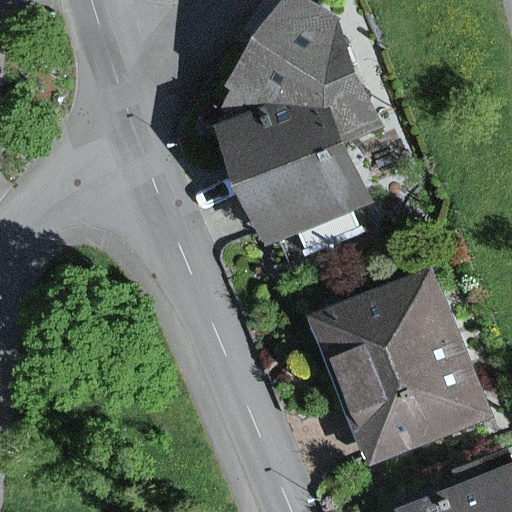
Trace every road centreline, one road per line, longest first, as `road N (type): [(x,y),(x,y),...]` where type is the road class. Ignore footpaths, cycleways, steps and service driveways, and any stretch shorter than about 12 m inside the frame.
road 1 (residential): [(144,153),(290,511)]
road 2 (residential): [(93,0),(144,153)]
road 3 (residential): [(10,237),(98,172),(144,153)]
road 4 (track): [(111,59),(197,29),(240,0)]
